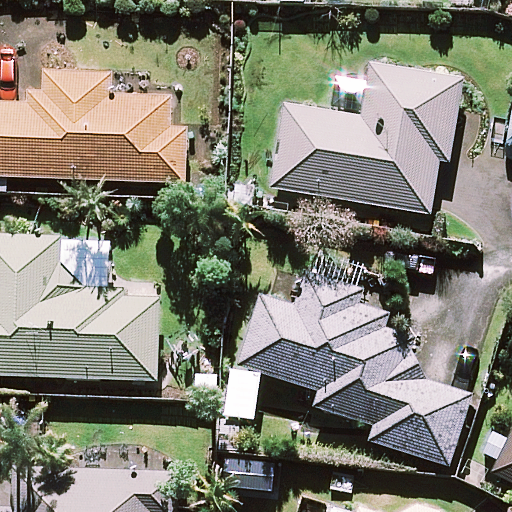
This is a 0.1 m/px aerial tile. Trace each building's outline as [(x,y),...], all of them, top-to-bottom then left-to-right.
[(467,87),(375,73),(367,125),(289,112),(276,194),(436,220),(444,167),(454,168),(467,87)] [(51,98),(37,97),(36,111),(0,109),(0,182),(190,190),(192,135),(174,134),(176,104),(115,102),(116,80),(52,77),(51,98)] [(0,381),(168,388),(172,300),(92,296),(65,269),(66,241),(0,238),(0,381)] [(255,426),(270,379),(325,396),(320,412),(380,431),(375,447),(454,471),(472,415),(477,397),(425,381),(430,366),(415,361),(419,345),(390,336),(396,319),(363,309),(368,293),(313,276),(301,313),(266,302),(244,371),(230,418),(255,426)] [(511,450),(499,478),(511,484),(511,450)] [(182,511),(184,477),(81,474),(80,501),(0,498),(0,511),(182,511)]
